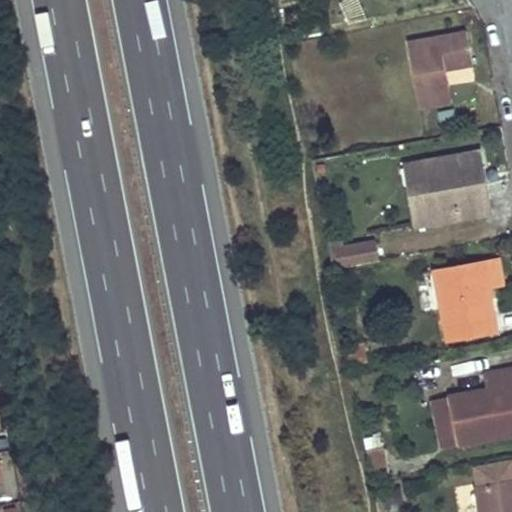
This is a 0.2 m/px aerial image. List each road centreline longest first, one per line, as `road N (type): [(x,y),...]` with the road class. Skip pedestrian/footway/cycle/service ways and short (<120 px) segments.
road 1 (motorway): [(60,0),(159,511)]
road 2 (motorway): [(239,511),(141,0)]
